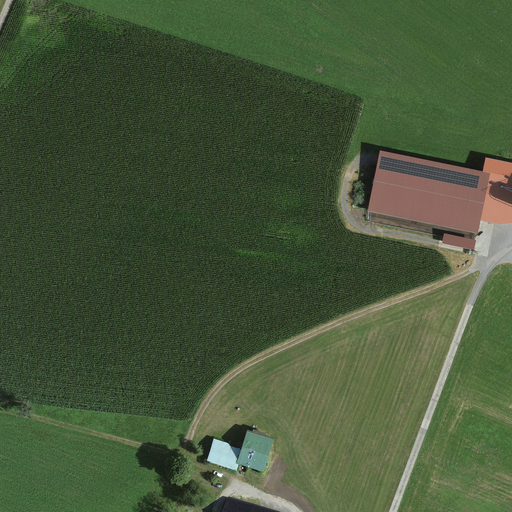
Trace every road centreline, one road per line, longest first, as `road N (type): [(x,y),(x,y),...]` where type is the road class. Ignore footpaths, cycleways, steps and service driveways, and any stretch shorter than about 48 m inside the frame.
road 1 (track): [(492,260),(240,371),(195,421),(184,455),(0,412)]
road 2 (track): [(394,511),(492,260)]
road 3 (track): [(378,171),(354,169),(348,181),(345,205),(357,225),(476,248),(492,260)]
